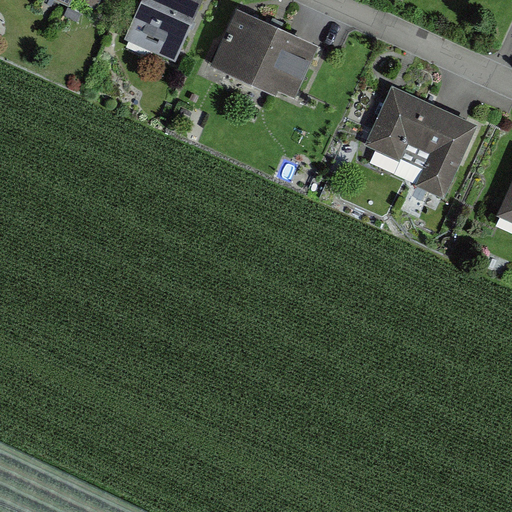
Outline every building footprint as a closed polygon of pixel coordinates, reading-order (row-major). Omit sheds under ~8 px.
[(105,0),(59,0),(75,7),(78,0),(80,0),(101,9),(105,0)] [(209,0),(146,0),(128,40),(180,64),(209,0)] [(326,46),(241,9),(216,68),(301,104),(326,46)] [(484,124),(397,86),(364,160),(398,175),(413,141),(438,152),(421,189),(450,202),(484,124)] [(511,196),(503,217),(511,221),(511,196)]
